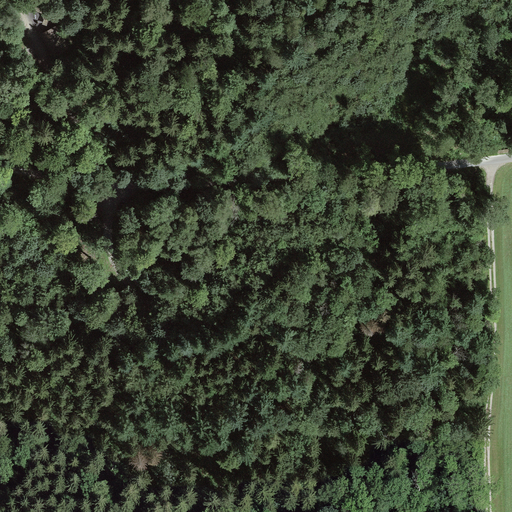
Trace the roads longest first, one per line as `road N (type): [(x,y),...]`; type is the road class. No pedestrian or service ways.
road 1 (track): [(243,511),(186,377),(118,272),(108,245),(106,182),(24,0)]
road 2 (track): [(0,167),(106,182),(511,156)]
road 3 (track): [(491,511),(490,158)]
road 4 (track): [(419,164),(414,0)]
